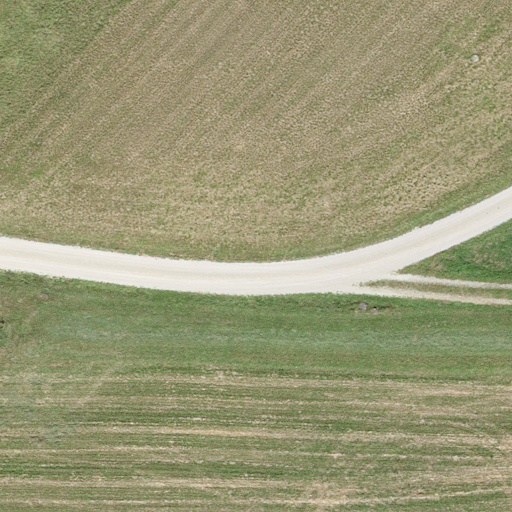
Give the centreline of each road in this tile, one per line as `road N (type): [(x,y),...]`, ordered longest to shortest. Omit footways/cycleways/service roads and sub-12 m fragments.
road 1 (track): [(0,253),(298,284),(511,198)]
road 2 (track): [(298,284),(511,295)]
